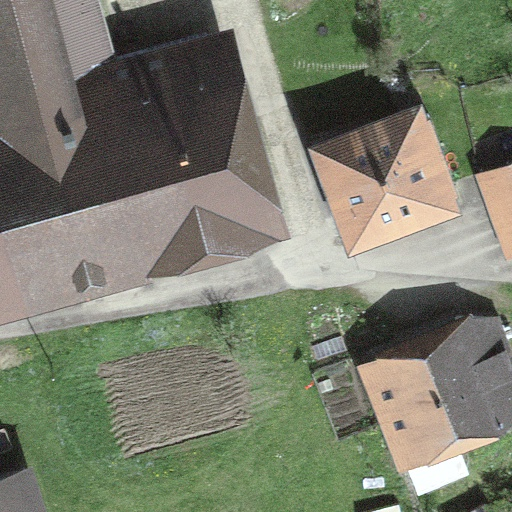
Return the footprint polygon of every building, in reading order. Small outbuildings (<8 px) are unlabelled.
[(0,0),(0,272),(264,200),(226,57),(127,83),(104,0),(0,0)] [(431,108),(324,149),(349,220),(459,179),(431,108)] [(511,153),(488,161),(511,234),(511,153)] [(511,406),(511,339),(495,305),(457,306),(468,325),(381,367),(430,469),(442,471),(471,458),(475,446),(467,430),(511,406)] [(0,466),(0,511),(31,511),(23,486),(37,482),(29,458),(0,466)]
